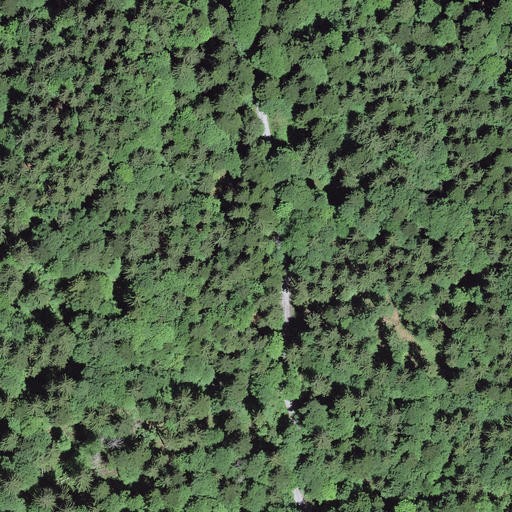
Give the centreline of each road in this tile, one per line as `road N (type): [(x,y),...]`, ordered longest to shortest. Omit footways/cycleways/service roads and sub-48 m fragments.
road 1 (track): [(306,511),(295,500),(299,434),(279,368),(284,282),(269,150),(223,0)]
road 2 (track): [(0,241),(101,191),(159,135),(167,90),(158,0)]
